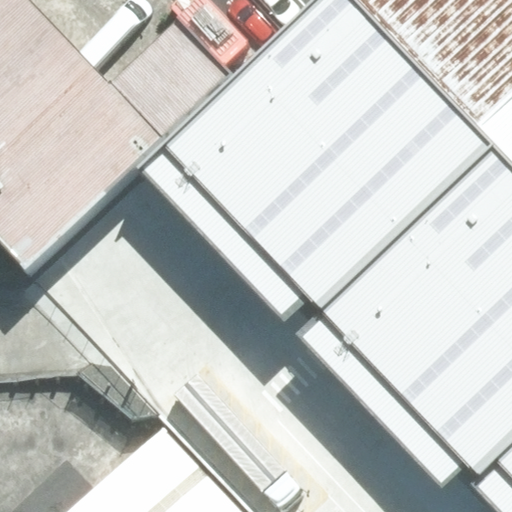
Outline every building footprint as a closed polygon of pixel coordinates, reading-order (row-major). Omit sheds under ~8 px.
[(169,184),(0,0),(0,268),(34,306),(169,184)] [(511,0),(369,0),(511,156),(511,0)] [(127,234),(195,308),(441,86),(373,11),(127,234)] [(511,511),(511,284),(494,265),(326,418),(411,511),(511,511)] [(212,511),(146,439),(65,511),(212,511)]
